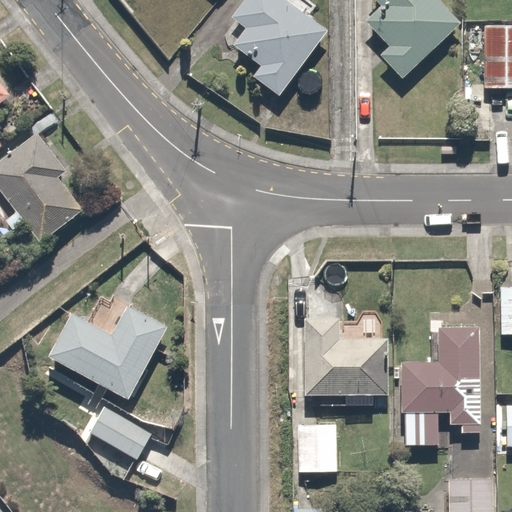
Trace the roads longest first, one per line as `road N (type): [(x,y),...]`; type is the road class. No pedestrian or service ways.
road 1 (residential): [(244,186),(233,227),(231,511)]
road 2 (residential): [(244,186),(193,160),(147,120),(45,0)]
road 3 (residential): [(511,198),(351,200),(244,186)]
road 4 (track): [(0,301),(193,160)]
